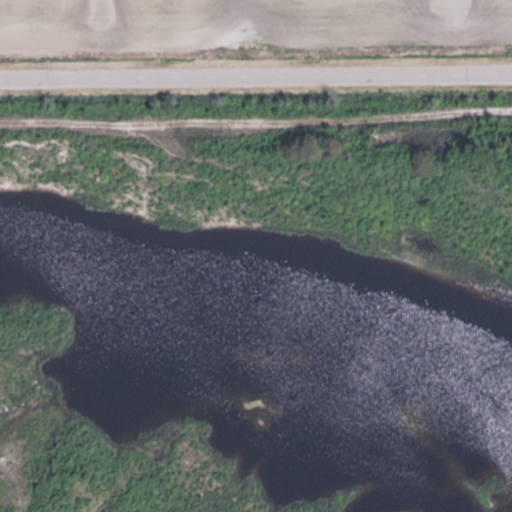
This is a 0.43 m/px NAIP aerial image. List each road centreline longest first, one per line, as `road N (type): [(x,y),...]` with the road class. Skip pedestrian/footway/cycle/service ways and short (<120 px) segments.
road 1 (track): [(0,122),(511,113)]
road 2 (residential): [(0,75),(511,71)]
